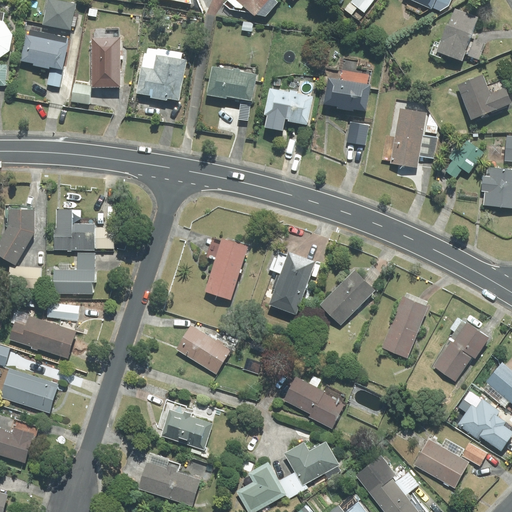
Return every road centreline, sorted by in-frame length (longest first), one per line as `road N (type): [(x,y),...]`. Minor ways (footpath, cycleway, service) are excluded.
road 1 (residential): [(68,511),(181,169)]
road 2 (residential): [(511,293),(374,223),(181,169)]
road 3 (residential): [(181,169),(0,151)]
